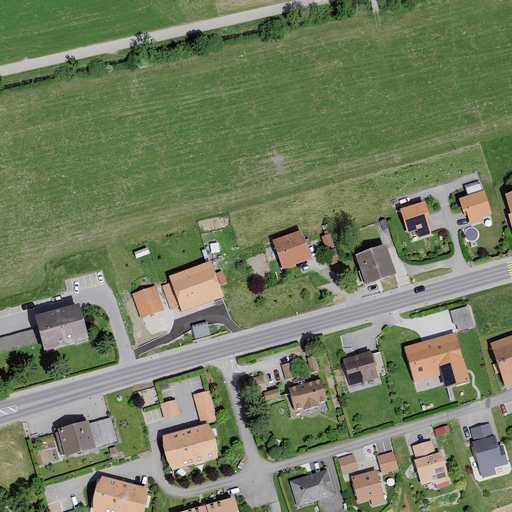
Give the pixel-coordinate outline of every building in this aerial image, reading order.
[(484,193),(459,201),(464,216),(467,214),(471,226),(484,221),(483,218),(492,215),(484,193)] [(426,203),(400,211),(408,234),(417,231),(420,239),(432,235),(427,220),(431,219),(426,203)] [(302,232),(273,242),(283,270),(312,259),(302,232)] [(328,249),(338,246),(333,232),(323,235),(328,249)] [(386,248),(356,259),(366,288),(396,277),(386,248)] [(168,278),(170,284),(162,287),(170,310),(180,307),(182,313),(224,299),(211,263),(168,278)] [(155,288),(133,296),(141,321),(164,313),(155,288)] [(471,305),(453,308),(457,329),(475,326),(471,305)] [(79,307),(35,319),(44,354),(89,341),(79,307)] [(208,324),(194,326),(195,335),(209,333),(208,324)] [(456,335),(406,349),(415,383),(440,377),(443,390),(469,383),(456,335)] [(511,337),(491,345),(505,388),(511,386),(511,337)] [(371,353),(343,361),(350,387),(378,380),(371,353)] [(319,368),(316,355),(306,358),(309,371),(319,368)] [(297,375),(294,360),(281,363),(285,378),(297,375)] [(264,376),(245,381),(247,392),(267,388),(264,376)] [(322,380),(287,388),(293,413),(328,405),(322,380)] [(210,388),(194,393),(201,423),(218,418),(210,388)] [(279,389),(261,394),(263,402),(282,397),(279,389)] [(160,403),(165,418),(181,413),(176,397),(160,403)] [(112,419),(91,423),(96,445),(117,440),(112,419)] [(88,420),(56,428),(63,455),(95,448),(88,420)] [(208,423),(160,436),(170,470),(217,457),(208,423)] [(492,424),(470,430),(483,476),(495,473),(493,468),(510,464),(504,444),(498,446),(492,424)] [(448,425),(435,428),(437,435),(449,432),(448,425)] [(437,437),(410,444),(421,487),(448,480),(437,437)] [(393,450),(376,454),(382,475),(399,470),(393,450)] [(339,456),(342,472),(359,469),(355,452),(339,456)] [(375,466),(349,474),(358,504),(370,500),(372,508),(386,503),(375,466)] [(328,470),(288,481),(295,507),(335,497),(328,470)] [(139,511),(146,490),(98,477),(89,510),(96,511),(139,511)] [(236,511),(233,500),(189,511),(236,511)]
